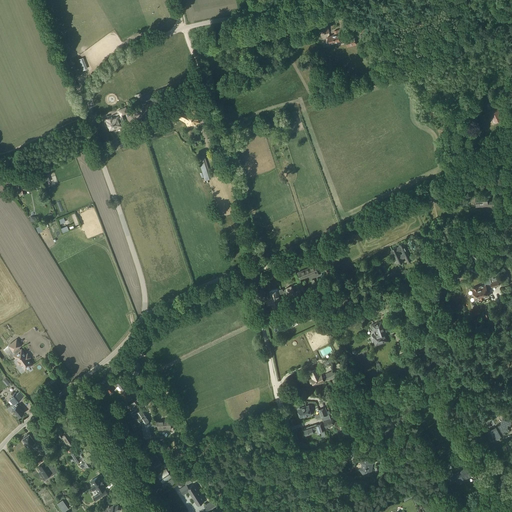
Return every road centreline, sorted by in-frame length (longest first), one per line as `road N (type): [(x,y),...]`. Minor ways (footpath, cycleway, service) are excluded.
road 1 (unclassified): [(141,319),(142,282),(88,116),(94,87),(138,47),(184,28),(316,0)]
road 2 (track): [(511,150),(253,272)]
road 3 (track): [(253,272),(254,244),(184,28)]
road 4 (track): [(277,398),(369,416),(511,340)]
road 5 (unclassified): [(0,448),(111,356),(141,319)]
road 6 (track): [(148,511),(70,389)]
road 7 (unclassified): [(141,319),(194,289),(253,272)]
